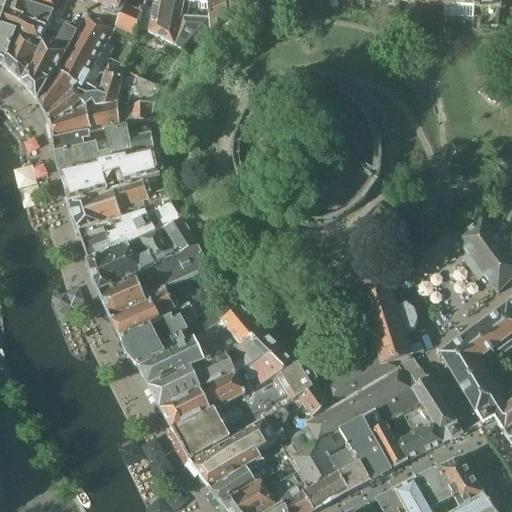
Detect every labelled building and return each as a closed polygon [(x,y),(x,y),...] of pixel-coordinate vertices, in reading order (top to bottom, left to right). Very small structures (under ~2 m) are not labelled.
[(1,0),(0,5),(0,12),(26,20),(26,23),(51,33),(64,38),(68,30),(58,25),(60,17),(30,9),(32,0),(1,0)] [(32,0),(30,9),(60,17),(65,0),(32,0)] [(65,0),(60,17),(58,25),(68,30),(75,33),(86,11),(118,22),(124,1),(124,0),(65,0)] [(154,0),(153,10),(148,34),(173,46),(176,36),(179,22),(183,0),(154,0)] [(185,52),(210,31),(209,0),(183,0),(182,7),(179,22),(176,36),(173,46),(185,52)] [(209,0),(210,31),(227,18),(226,0),(209,0)] [(226,0),(227,18),(264,3),(263,0),(226,0)] [(301,0),(288,0),(283,1),(283,10),(306,10),(306,0),(301,0)] [(500,0),(474,0),(474,7),(494,8),(501,9),(500,0)] [(511,9),(511,0),(500,0),(501,9),(511,9)] [(124,1),(118,22),(138,29),(142,17),(144,8),(124,1)] [(472,19),(473,7),(443,5),(443,17),(472,19)] [(148,34),(153,10),(144,8),(142,17),(138,29),(137,31),(148,34)] [(86,11),(75,33),(39,104),(48,121),(78,88),(80,90),(83,86),(90,90),(103,72),(120,81),(121,74),(124,70),(125,67),(108,58),(113,48),(108,44),(115,28),(135,38),(137,31),(138,29),(118,22),(86,11)] [(0,12),(0,30),(17,37),(45,47),(51,33),(26,23),(26,20),(0,12)] [(17,37),(0,30),(0,67),(4,70),(17,37)] [(45,47),(24,86),(39,104),(75,33),(68,30),(64,38),(51,33),(45,47)] [(45,47),(17,37),(4,70),(22,85),(24,86),(45,47)] [(121,74),(120,81),(117,102),(89,112),(85,109),(75,116),(71,113),(50,127),(54,144),(89,136),(90,136),(120,129),(140,124),(150,122),(155,103),(154,103),(159,88),(132,75),(124,70),(121,74)] [(117,102),(120,81),(103,72),(90,90),(83,86),(80,90),(78,88),(48,121),(50,127),(71,113),(75,116),(85,109),(89,112),(117,102)] [(152,137),(143,138),(131,142),(127,130),(104,135),(109,155),(100,157),(98,149),(57,158),(56,158),(57,159),(59,159),(61,176),(59,177),(60,178),(154,153),(152,137)] [(90,136),(89,136),(54,144),(57,158),(98,149),(97,147),(85,150),(84,145),(91,143),(90,136)] [(154,153),(60,178),(60,180),(62,180),(79,233),(171,203),(165,192),(160,177),(154,153)] [(171,203),(79,233),(77,233),(89,267),(90,266),(128,247),(140,241),(159,232),(164,229),(182,220),(171,203)] [(511,208),(503,222),(510,228),(511,225),(511,208)] [(494,232),(483,217),(454,239),(464,252),(468,257),(468,258),(465,261),(464,260),(463,262),(464,263),(465,263),(468,267),(467,267),(468,269),(469,268),(474,275),(473,275),(474,277),(475,276),(477,280),(478,282),(480,282),(479,281),(483,278),(483,279),(484,278),(497,296),(503,291),(511,283),(511,282),(511,236),(505,247),(494,232)] [(128,247),(90,266),(101,297),(199,247),(182,220),(164,229),(168,236),(162,239),(159,232),(140,241),(148,257),(137,263),(128,247)] [(199,247),(101,297),(112,324),(131,315),(129,311),(134,309),(131,301),(163,286),(164,288),(208,262),(199,247)] [(131,315),(112,324),(123,344),(166,322),(166,324),(180,316),(188,331),(179,337),(184,345),(193,339),(192,337),(220,320),(213,308),(199,317),(189,301),(176,309),(163,289),(164,288),(163,286),(131,301),(134,309),(129,311),(131,315)] [(328,409),(311,420),(307,422),(303,421),(301,432),(310,449),(288,462),(291,467),(342,436),(365,424),(365,423),(379,415),(383,423),(390,420),(391,421),(392,421),(392,420),(402,414),(404,417),(421,407),(413,392),(417,389),(409,376),(419,370),(412,358),(410,351),(410,350),(405,334),(414,331),(417,322),(414,312),(406,306),(397,309),(394,299),(391,292),(359,298),(377,355),(359,367),(358,365),(353,364),(351,370),(352,371),(325,386),(326,399),(328,409)] [(511,429),(511,311),(507,306),(497,313),(440,356),(481,425),(477,427),(478,428),(477,428),(478,430),(479,429),(480,430),(482,429),(482,428),(483,428),(484,429),(495,422),(504,436),(511,429)] [(184,345),(139,372),(150,391),(263,333),(244,308),(221,322),(220,320),(192,337),(193,339),(184,345)] [(166,322),(123,344),(139,372),(184,345),(179,337),(188,331),(180,316),(166,324),(166,322)] [(266,336),(263,333),(150,391),(161,413),(252,367),(276,354),(281,350),(266,337),(266,336)] [(297,364),(281,350),(276,354),(252,367),(161,413),(173,435),(174,437),(175,436),(281,377),(297,364)] [(300,367),(297,364),(281,377),(175,436),(189,462),(283,410),(298,401),(318,390),(317,389),(304,367),(300,367)] [(420,369),(419,370),(409,376),(417,389),(428,381),(420,369)] [(417,389),(413,392),(421,407),(443,448),(463,438),(461,435),(428,381),(417,389)] [(326,399),(318,390),(298,401),(311,420),(328,409),(326,399)] [(402,443),(396,445),(407,465),(443,448),(421,407),(404,417),(413,432),(415,437),(408,440),(403,442),(402,443)] [(257,454),(284,438),(292,434),(285,422),(286,416),(283,410),(189,462),(188,463),(190,466),(206,487),(257,454)] [(379,415),(365,423),(365,424),(391,474),(407,465),(396,445),(402,443),(403,442),(408,440),(415,437),(413,432),(404,417),(402,414),(392,420),(392,421),(391,421),(397,433),(391,436),(386,426),(383,427),(382,423),(383,423),(379,415)] [(370,485),(391,474),(365,424),(342,436),(347,445),(370,485)] [(342,436),(291,467),(309,494),(304,498),(312,511),(321,511),(349,497),(350,496),(328,457),(347,445),(342,436)] [(370,485),(347,445),(328,457),(350,496),(370,485)] [(262,461),(261,460),(243,470),(234,475),(210,493),(221,508),(271,478),(262,461)] [(460,462),(439,473),(461,511),(463,510),(462,509),(483,497),(460,462)] [(309,494),(291,467),(273,477),(280,488),(277,490),(280,495),(275,498),(282,509),(284,511),(312,511),(304,498),(309,494)] [(459,511),(461,511),(439,473),(416,485),(426,502),(425,502),(431,511),(459,511)] [(271,478),(221,508),(224,511),(276,511),(282,509),(275,498),(280,495),(277,490),(280,488),(273,477),(271,478)] [(416,485),(394,495),(404,511),(431,511),(425,502),(426,502),(416,485)] [(404,511),(394,495),(375,506),(378,511),(404,511)] [(463,510),(461,511),(459,511),(493,511),(483,497),(462,509),(463,510)]
